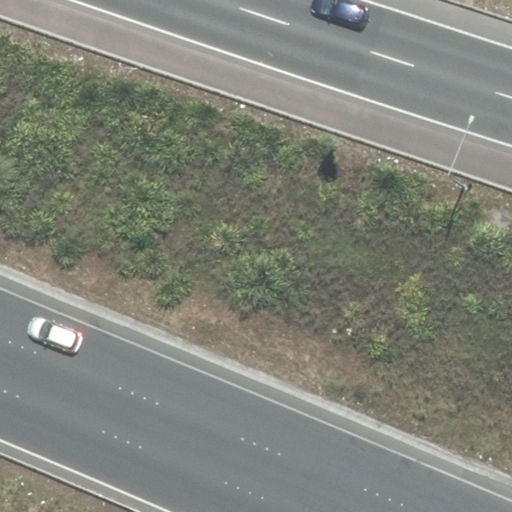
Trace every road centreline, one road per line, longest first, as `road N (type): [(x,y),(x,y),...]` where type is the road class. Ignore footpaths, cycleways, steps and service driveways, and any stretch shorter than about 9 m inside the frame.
road 1 (trunk): [(353,511),(0,364)]
road 2 (motorway): [(511,94),(237,0)]
